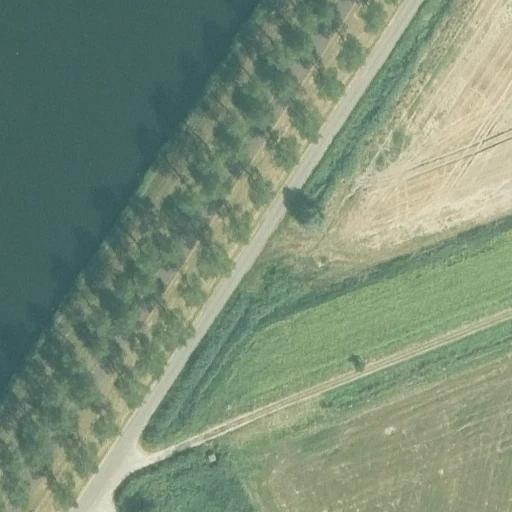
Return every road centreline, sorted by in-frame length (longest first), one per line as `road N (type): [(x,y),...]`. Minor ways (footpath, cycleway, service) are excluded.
road 1 (unclassified): [(82,511),(407,0)]
road 2 (track): [(117,459),(145,459),(511,321)]
